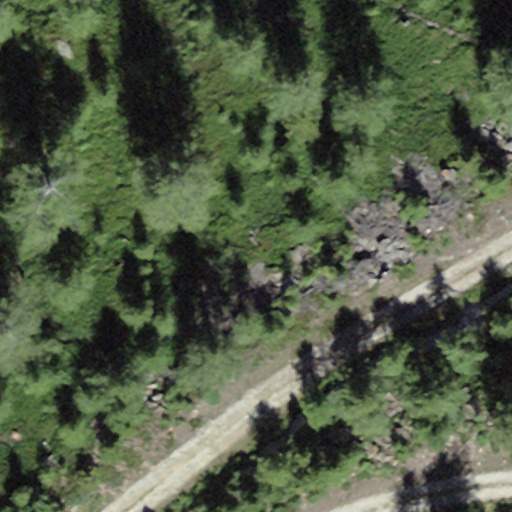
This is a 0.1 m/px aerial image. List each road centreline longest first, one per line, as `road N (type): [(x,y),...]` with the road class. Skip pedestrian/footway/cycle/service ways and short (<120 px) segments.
road 1 (track): [(116,511),(293,379),(511,247)]
road 2 (track): [(511,485),(469,486),(394,511)]
